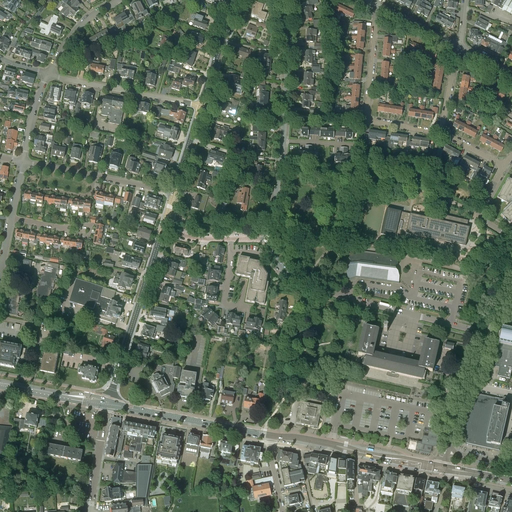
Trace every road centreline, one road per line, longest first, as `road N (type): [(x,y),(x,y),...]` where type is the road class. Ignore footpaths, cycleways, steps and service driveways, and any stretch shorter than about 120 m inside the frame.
road 1 (residential): [(489,333),(297,281),(277,264),(268,239)]
road 2 (residential): [(440,133),(366,116),(376,5)]
road 3 (tertiary): [(108,403),(162,228)]
road 4 (primary): [(272,436),(108,403)]
road 5 (residential): [(200,106),(47,74)]
road 6 (primary): [(440,468),(300,437)]
road 7 (residential): [(281,140),(288,35),(278,0)]
